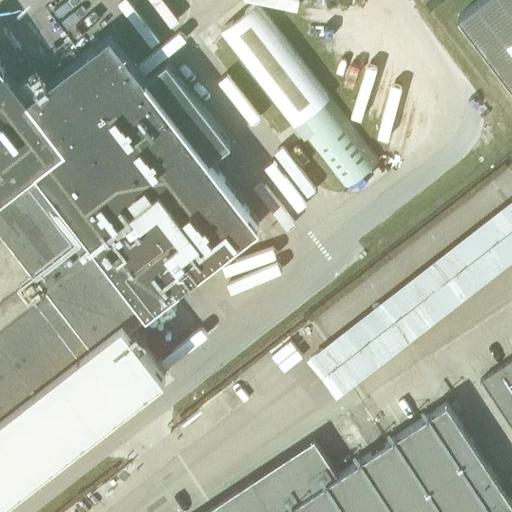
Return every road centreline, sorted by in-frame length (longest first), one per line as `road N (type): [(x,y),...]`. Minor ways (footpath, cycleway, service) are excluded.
road 1 (unknown): [(5,511),(200,351),(443,132),(447,71),(399,0)]
road 2 (unknown): [(511,176),(487,182),(319,314)]
road 3 (unknown): [(120,511),(284,394)]
